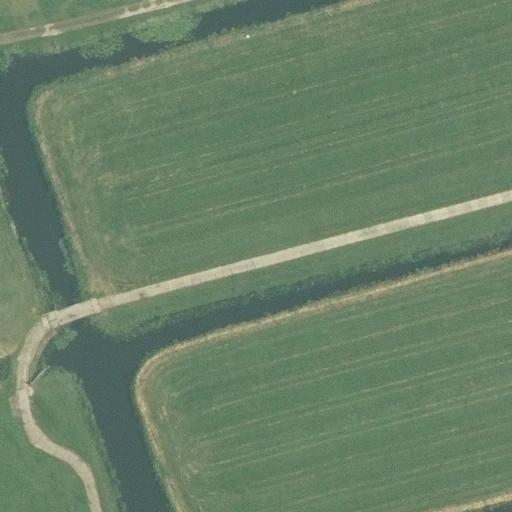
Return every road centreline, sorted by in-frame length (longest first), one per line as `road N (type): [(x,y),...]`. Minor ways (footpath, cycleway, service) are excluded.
road 1 (track): [(94,511),(83,469),(43,442),(24,396),(26,359),(52,320),(511,198)]
road 2 (track): [(0,44),(163,0)]
